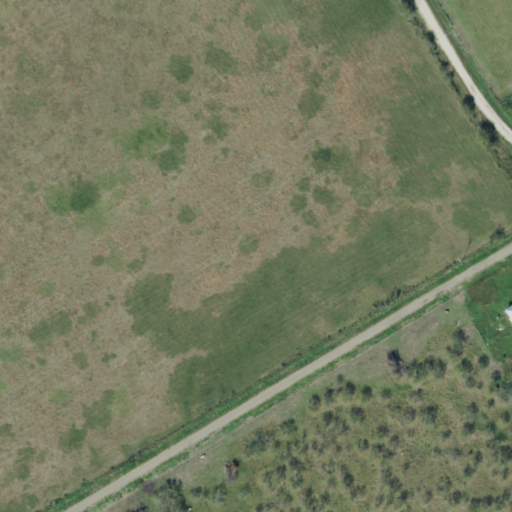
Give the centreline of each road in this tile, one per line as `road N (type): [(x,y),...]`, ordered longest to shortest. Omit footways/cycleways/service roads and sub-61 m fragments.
road 1 (residential): [(80,511),(511,253)]
road 2 (residential): [(429,0),(511,127)]
